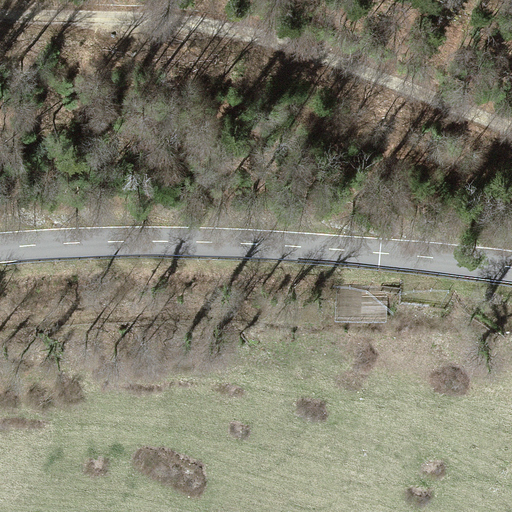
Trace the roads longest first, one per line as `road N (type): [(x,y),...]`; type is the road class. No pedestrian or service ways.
road 1 (track): [(511,128),(252,34),(190,21),(0,13)]
road 2 (secondary): [(511,266),(211,241),(0,247)]
road 3 (track): [(0,322),(316,311)]
